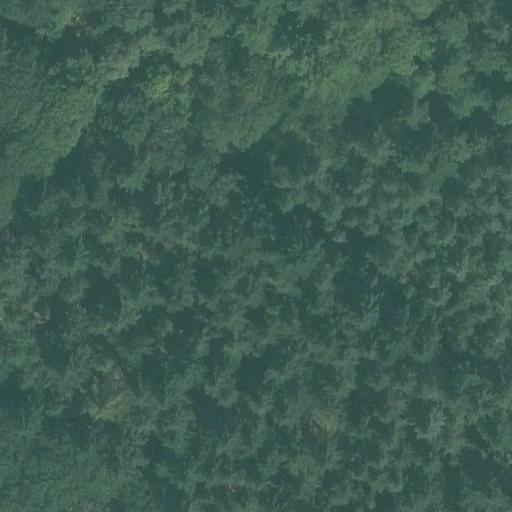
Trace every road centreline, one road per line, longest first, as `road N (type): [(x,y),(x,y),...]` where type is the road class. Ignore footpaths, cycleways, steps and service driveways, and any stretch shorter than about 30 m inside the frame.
road 1 (track): [(36,0),(132,52),(298,122),(391,135),(511,110)]
road 2 (track): [(0,109),(94,0)]
